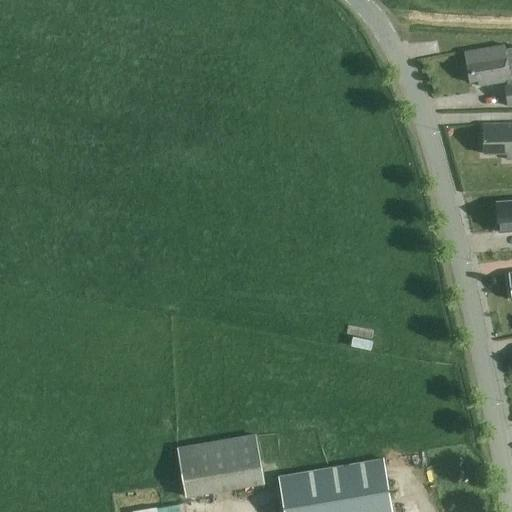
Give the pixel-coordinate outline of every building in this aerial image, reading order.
[(511,48),(506,49),(506,45),(466,52),(471,82),(479,81),(479,86),(507,81),(508,86),(504,87),(508,108),(511,107),(511,48)] [(507,153),(507,159),(511,159),(511,124),(488,125),(489,130),(485,130),(485,154),(507,153)] [(511,201),(498,202),(500,232),(511,231),(511,201)] [(265,482),(257,435),(178,449),(186,496),(265,482)] [(393,511),(384,459),(279,477),(285,511),(393,511)] [(187,511),(186,502),(138,508),(138,511),(187,511)]
